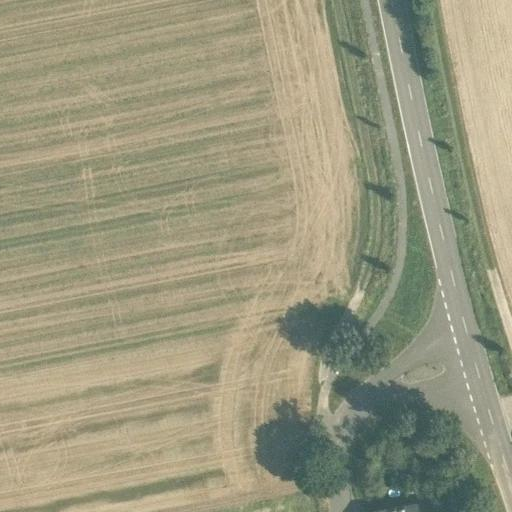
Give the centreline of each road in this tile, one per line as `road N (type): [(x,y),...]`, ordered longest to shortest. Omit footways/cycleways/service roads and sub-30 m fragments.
road 1 (track): [(325,379),(330,346),(367,275),(375,232),(376,193),(339,0)]
road 2 (track): [(511,322),(434,0)]
road 3 (tertiary): [(467,321),(392,0)]
road 4 (tertiary): [(467,321),(386,372),(367,397)]
road 5 (tertiary): [(367,397),(338,438),(345,511)]
